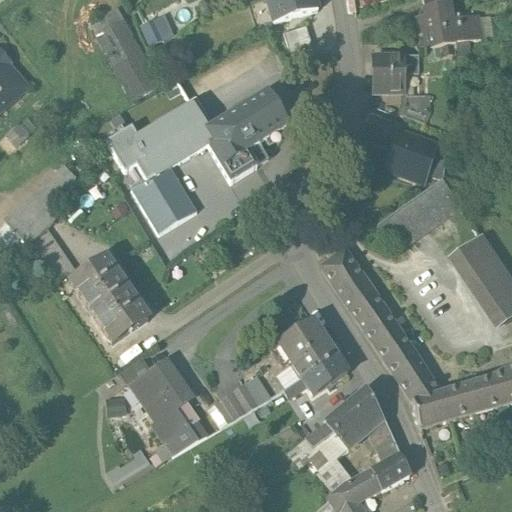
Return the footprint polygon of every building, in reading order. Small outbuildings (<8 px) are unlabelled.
[(260,0),(251,0),(233,7),(228,0),(192,0),(191,1),(194,8),(199,19),(196,20),(202,35),(241,18),(247,38),(267,33),(261,10),(263,9),(260,0)] [(299,0),(263,9),(261,10),(267,33),(272,50),(303,41),(313,38),(302,0),(299,0)] [(413,0),(341,0),(345,20),(399,8),(414,5),(413,0)] [(199,19),(194,8),(179,16),(183,25),(196,20),(199,19)] [(399,8),(357,17),(364,46),(387,41),(405,37),(405,36),(399,8)] [(202,35),(196,20),(183,25),(189,40),(202,35)] [(414,34),(405,36),(405,37),(387,41),(389,54),(413,48),(416,48),(414,34)] [(303,41),(272,50),(276,61),(283,59),(287,73),(319,63),(313,38),(303,41)] [(416,48),(413,48),(419,65),(441,62),(447,49),(436,43),(416,48)] [(272,50),(255,56),(258,67),(276,61),(272,50)] [(255,56),(233,64),(236,74),(258,67),(255,56)] [(441,62),(419,65),(421,75),(415,76),(416,89),(422,88),(423,90),(408,96),(412,112),(425,108),(449,104),(449,103),(473,99),(470,76),(445,79),(443,62),(441,62)] [(126,160),(157,145),(118,63),(87,77),(126,160)] [(137,82),(148,104),(171,93),(160,70),(137,82)] [(302,80),(281,86),(288,109),(309,104),(302,80)] [(262,92),(244,102),(257,123),(274,113),(262,92)] [(400,132),(399,113),(367,113),(368,150),(400,150),(400,132)] [(413,113),(399,113),(400,132),(414,132),(413,113)] [(0,121),(0,166),(24,147),(2,121),(1,122),(0,121)] [(212,123),(193,134),(198,143),(217,132),(212,123)] [(262,153),(221,179),(222,180),(203,191),(209,201),(203,204),(225,242),(250,227),(249,225),(262,217),(249,206),(282,186),(262,153)] [(174,177),(136,200),(128,187),(100,204),(119,235),(133,227),(143,242),(164,229),(165,229),(203,204),(209,201),(203,191),(197,182),(182,191),(174,177)] [(392,189),(379,228),(416,240),(430,201),(392,189)] [(83,250),(62,228),(4,282),(24,304),(42,288),(83,250)] [(191,272),(165,229),(143,242),(129,251),(155,294),(191,272)] [(435,239),(371,285),(390,310),(454,265),(435,239)] [(70,329),(42,288),(24,304),(50,343),(70,329)] [(511,370),(511,346),(476,295),(441,319),(488,387),(511,370)] [(409,412),(340,308),(315,325),(337,357),(406,461),(433,452),(409,412)] [(101,320),(66,344),(87,374),(122,350),(101,320)] [(122,350),(87,374),(108,404),(143,380),(122,350)] [(305,380),(272,402),(297,439),(331,416),(320,401),(305,380)] [(511,407),(501,414),(508,425),(511,430),(511,407)] [(331,416),(297,439),(301,446),(307,454),(341,431),(331,416)] [(162,421),(127,445),(152,481),(146,485),(159,504),(182,488),(167,467),(184,454),(162,421)] [(511,430),(508,425),(492,432),(501,462),(511,458),(511,430)] [(477,440),(434,452),(433,452),(406,461),(413,487),(501,462),(492,432),(477,440)] [(297,439),(278,450),(283,458),(301,446),(297,439)] [(238,443),(214,459),(224,476),(227,480),(252,465),(238,443)] [(360,449),(321,482),(328,492),(342,509),(364,490),(377,479),(360,449)] [(216,464),(205,472),(214,484),(224,476),(216,464)] [(377,479),(364,490),(372,509),(387,500),(377,479)] [(321,482),(299,498),(307,508),(328,492),(321,482)] [(307,508),(300,511),(338,511),(342,509),(328,492),(307,508)] [(391,511),(387,500),(372,509),(373,511),(391,511)]
